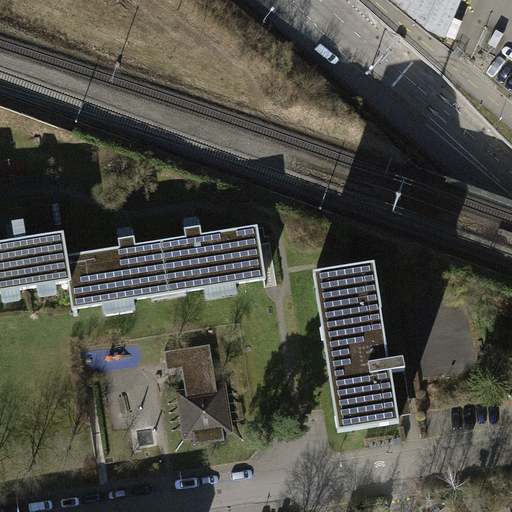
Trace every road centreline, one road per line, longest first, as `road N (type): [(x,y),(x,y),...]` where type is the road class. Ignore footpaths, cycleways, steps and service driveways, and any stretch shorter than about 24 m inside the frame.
road 1 (residential): [(103,511),(511,449)]
road 2 (primary): [(511,189),(292,1)]
